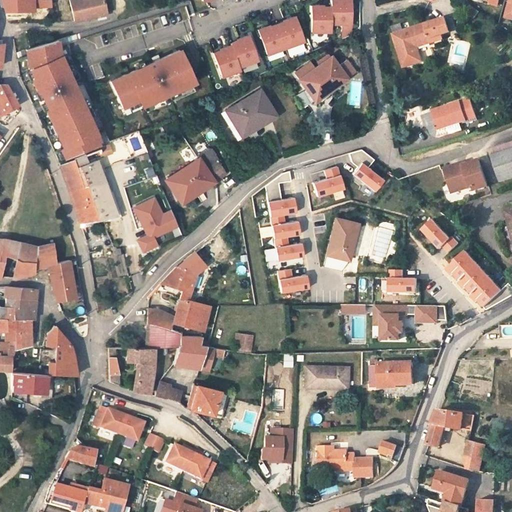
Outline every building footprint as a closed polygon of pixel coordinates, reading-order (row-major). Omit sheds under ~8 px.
[(0,0),(4,10),(32,9),(32,5),(50,4),(49,0),(0,0)] [(102,0),(69,0),(74,20),(91,17),(91,15),(105,12),(102,0)] [(309,6),(310,32),(329,32),(329,24),(339,24),(339,39),(349,34),(348,0),(328,0),(329,7),(321,7),(321,6),(309,6)] [(256,30),(265,54),(302,41),(293,16),(282,20),(282,22),(268,27),(267,26),(256,30)] [(445,17),(393,34),(404,66),(422,60),(417,46),(431,42),(429,38),(442,34),(450,31),(445,17)] [(236,39),(236,40),(229,43),(230,45),(219,49),(219,50),(212,53),(220,76),(239,70),(237,66),(255,60),(246,35),(236,39)] [(26,49),(26,52),(29,67),(34,77),(31,78),(37,92),(40,91),(48,108),(45,109),(63,148),(60,149),(65,158),(87,149),(101,144),(109,142),(70,57),(68,42),(57,46),(57,43),(56,39),(26,49)] [(194,82),(179,49),(110,81),(122,107),(138,99),(141,106),(194,82)] [(336,66),(329,57),(298,79),(314,101),(345,78),(345,77),(353,71),(345,60),(336,66)] [(348,105),(360,105),(361,82),(349,82),(348,105)] [(0,114),(17,105),(5,85),(0,85),(0,114)] [(494,86),(486,88),(489,98),(497,96),(494,86)] [(258,90),(221,112),(237,137),(274,115),(258,90)] [(431,109),(432,112),(438,131),(461,123),(468,120),(477,117),(470,97),(461,100),(431,109)] [(432,112),(422,115),(424,124),(429,126),(431,133),(438,131),(432,112)] [(463,129),(461,123),(438,131),(431,133),(432,135),(435,136),(438,137),(442,137),(463,129)] [(511,149),(511,140),(490,148),(492,155),(511,149)] [(108,145),(100,148),(102,155),(111,152),(108,145)] [(198,154),(198,158),(165,180),(181,203),(225,174),(217,162),(217,158),(211,149),(207,148),(198,154)] [(348,151),(351,160),(357,165),(352,172),(373,189),(382,178),(367,166),(373,158),(361,148),(348,151)] [(501,182),(511,177),(511,149),(492,155),(501,182)] [(79,222),(101,217),(104,217),(104,220),(108,219),(108,216),(115,215),(108,194),(107,192),(106,189),(105,186),(104,182),(103,179),(96,160),(85,164),(82,154),(72,159),(58,164),(79,222)] [(489,186),(480,159),(467,163),(460,166),(459,163),(444,168),(452,192),(474,185),(476,190),(489,186)] [(312,182),(316,196),(343,189),(336,166),(322,170),(325,178),(312,182)] [(263,185),(276,260),(302,255),(300,243),(288,245),(286,236),(299,234),(296,220),(284,222),(282,214),(295,212),(292,197),(280,199),(277,182),(289,180),(288,171),(276,176),(263,185)] [(112,192),(108,194),(115,215),(119,214),(112,192)] [(134,206),(146,234),(136,238),(141,250),(155,244),(152,236),(177,225),(171,210),(162,214),(154,197),(134,206)] [(356,224),(335,219),(326,254),(346,259),(350,241),(352,241),(356,224)] [(439,249),(442,246),(448,252),(459,243),(452,236),(450,238),(433,219),(421,230),(439,249)] [(361,225),(356,224),(352,241),(350,252),(354,253),(361,225)] [(108,234),(98,238),(102,247),(112,244),(108,234)] [(0,273),(3,256),(13,259),(10,278),(14,279),(33,273),(33,268),(46,267),(49,266),(55,263),(52,243),(35,247),(3,239),(0,239),(0,273)] [(465,250),(447,267),(445,269),(451,276),(454,274),(460,280),(457,283),(464,289),(466,287),(472,294),(470,296),(476,303),(478,300),(484,307),(496,297),(501,302),(511,295),(511,286),(509,284),(502,290),(465,250)] [(346,259),(326,254),(323,267),(324,267),(341,271),(348,259),(346,259)] [(55,263),(49,266),(53,290),(57,302),(75,299),(68,261),(55,263)] [(194,273),(174,266),(160,282),(167,285),(168,285),(170,286),(171,286),(181,289),(179,295),(179,297),(186,299),(194,273)] [(277,271),(280,292),(307,288),(305,275),(290,277),(289,269),(277,271)] [(389,270),(388,292),(415,292),(416,278),(402,277),(402,270),(389,270)] [(36,289),(6,286),(5,297),(35,299),(35,294),(36,289)] [(171,286),(169,292),(179,295),(181,289),(171,286)] [(102,290),(94,291),(97,309),(107,307),(103,294),(102,290)] [(111,291),(103,294),(107,307),(114,303),(111,291)] [(5,297),(4,307),(5,318),(5,319),(30,319),(33,319),(34,310),(35,299),(5,297)] [(186,299),(179,297),(174,316),(169,329),(180,332),(180,329),(188,330),(189,327),(203,330),(205,323),(204,323),(208,306),(186,299)] [(367,306),(342,305),(342,315),(367,316),(367,306)] [(407,316),(407,306),(374,305),(374,316),(382,316),(382,325),(381,340),(399,340),(399,333),(403,333),(403,323),(399,323),(399,316),(407,316)] [(446,307),(408,307),(408,315),(417,316),(417,325),(438,325),(438,321),(445,321),(446,307)] [(157,308),(146,308),(145,323),(148,324),(156,325),(169,329),(174,316),(157,308)] [(6,328),(14,328),(14,338),(14,346),(8,345),(6,356),(0,355),(0,370),(10,371),(10,359),(14,348),(29,346),(30,343),(30,319),(5,319),(5,318),(0,317),(0,330),(6,330),(6,328)] [(156,325),(148,324),(147,348),(153,348),(153,347),(177,347),(179,336),(180,332),(169,329),(156,325)] [(74,359),(70,344),(54,326),(50,329),(46,333),(45,346),(46,346),(50,346),(51,346),(52,346),(52,349),(51,349),(40,348),(39,360),(47,361),(46,371),(46,374),(52,374),(76,375),(75,369),(74,363),(74,359)] [(189,327),(188,330),(188,331),(201,335),(203,330),(189,327)] [(6,328),(6,330),(6,339),(14,338),(14,328),(6,328)] [(252,336),(235,334),(232,350),(250,353),(251,353),(252,336)] [(225,336),(218,335),(215,348),(222,349),(225,336)] [(177,347),(172,363),(199,369),(205,346),(199,346),(201,337),(179,336),(177,347)] [(9,343),(0,342),(0,355),(6,356),(8,345),(9,343)] [(215,348),(205,346),(199,369),(209,370),(215,348)] [(141,348),(126,347),(126,362),(139,363),(141,348)] [(147,348),(141,348),(139,363),(134,392),(148,395),(153,348),(147,348)] [(293,366),(293,353),(283,352),(282,366),(293,366)] [(114,356),(108,356),(109,382),(119,386),(117,372),(114,356)] [(412,363),(378,364),(379,383),(397,383),(397,385),(413,385),(412,363)] [(346,368),(305,367),(305,387),(346,388),(346,368)] [(14,373),(10,373),(10,397),(22,402),(23,390),(27,390),(45,391),(46,374),(32,373),(14,373)] [(52,374),(46,374),(45,391),(27,390),(26,394),(41,395),(41,396),(51,397),(52,374)] [(462,391),(490,396),(493,382),(465,377),(462,391)] [(170,383),(159,381),(154,396),(165,398),(167,398),(177,401),(180,391),(168,388),(170,383)] [(218,391),(196,386),(189,409),(212,415),(218,391)] [(227,394),(218,391),(212,415),(221,417),(227,394)] [(100,406),(93,425),(136,441),(143,423),(135,420),(115,412),(100,406)] [(117,408),(115,412),(135,420),(136,415),(117,408)] [(476,415),(439,409),(432,427),(427,444),(440,446),(444,430),(446,426),(454,428),(473,431),(476,415)] [(291,463),(292,430),(269,429),(269,438),(263,438),(263,449),(260,449),(260,459),(261,460),(269,460),(280,460),(280,463),(291,463)] [(163,440),(150,434),(144,446),(157,453),(163,440)] [(469,440),(465,456),(467,469),(480,470),(486,445),(469,440)] [(397,446),(382,441),(379,451),(394,456),(397,446)] [(182,444),(180,448),(201,458),(203,453),(182,444)] [(173,445),(165,462),(206,482),(215,465),(201,458),(180,448),(173,445)] [(397,446),(394,456),(399,457),(403,448),(397,446)] [(76,447),(69,451),(66,458),(91,467),(92,462),(95,451),(85,449),(82,448),(76,447)] [(330,447),(318,447),(318,469),(331,468),(346,468),(346,471),(355,471),(355,454),(348,454),(348,451),(335,451),(330,451),(330,447)] [(356,478),(376,478),(376,457),(356,457),(356,478)] [(106,475),(108,467),(98,464),(96,471),(106,475)] [(470,479),(439,471),(434,488),(447,492),(444,502),(462,507),(470,479)] [(70,490),(56,486),(49,505),(73,511),(78,511),(81,502),(85,489),(76,487),(74,491),(70,490)] [(113,497),(85,489),(81,502),(110,509),(113,497)] [(113,497),(110,509),(121,511),(125,511),(129,501),(113,497)] [(166,498),(160,511),(199,511),(200,511),(166,498)] [(441,511),(444,503),(429,498),(428,503),(432,511),(441,511)] [(495,500),(479,500),(478,511),(494,511),(495,500)] [(444,502),(444,503),(441,511),(460,511),(462,507),(444,502)]
